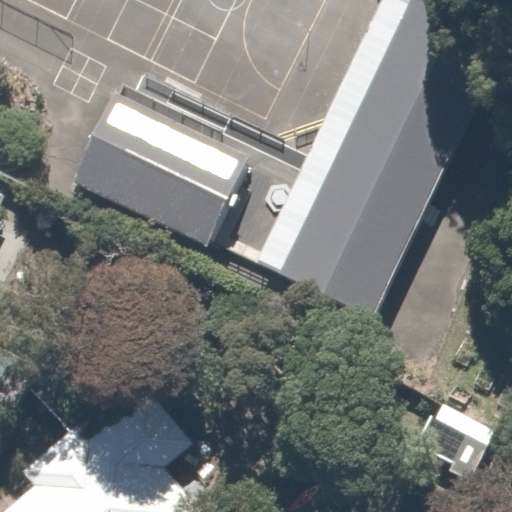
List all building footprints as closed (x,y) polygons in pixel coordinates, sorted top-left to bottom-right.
[(510,49),(418,6),(288,280),(379,323),(510,49)] [(121,97),(78,187),(213,252),(257,162),(121,97)] [(0,219),(11,197),(0,192),(0,219)] [(0,511),(200,511),(219,495),(131,402),(77,454),(46,421),(6,459),(27,480),(0,505),(0,511)] [(491,430),(439,404),(415,452),(468,478),(491,430)]
